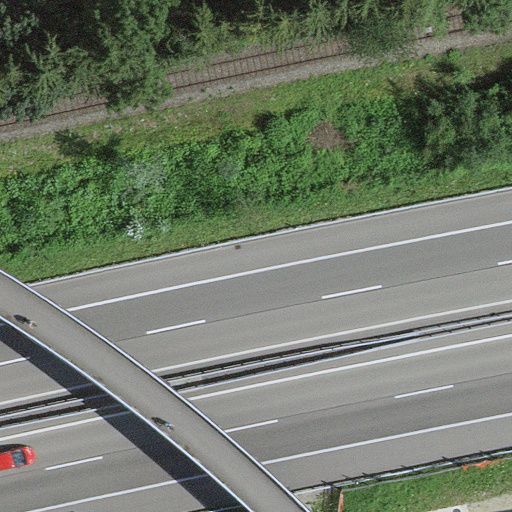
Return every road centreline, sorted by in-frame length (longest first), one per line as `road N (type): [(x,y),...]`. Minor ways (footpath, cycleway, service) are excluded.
road 1 (motorway): [(511,265),(0,369)]
road 2 (motorway): [(0,483),(511,380)]
road 3 (track): [(293,511),(124,359),(0,285)]
